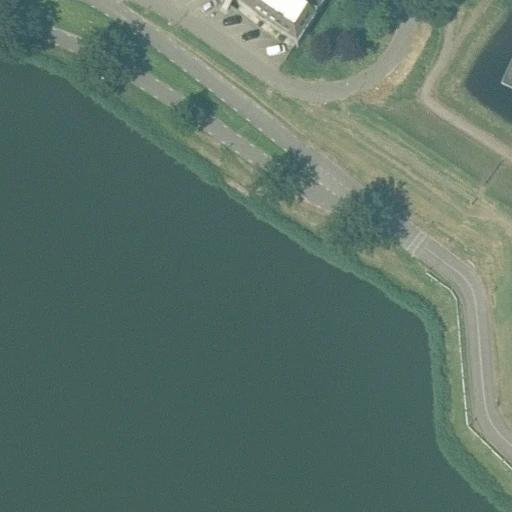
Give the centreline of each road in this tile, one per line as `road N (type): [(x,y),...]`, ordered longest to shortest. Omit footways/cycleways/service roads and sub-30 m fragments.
road 1 (tertiary): [(0,20),(42,29),(129,74),(298,187),(363,203)]
road 2 (residential): [(147,0),(286,86),(312,91),(365,80),(386,64),(406,32),(405,0)]
road 3 (tertiary): [(363,203),(101,0)]
road 4 (tertiary): [(511,447),(486,419),(471,285),(363,203)]
